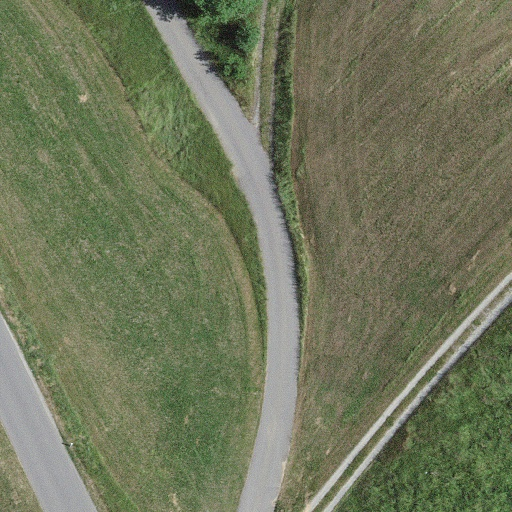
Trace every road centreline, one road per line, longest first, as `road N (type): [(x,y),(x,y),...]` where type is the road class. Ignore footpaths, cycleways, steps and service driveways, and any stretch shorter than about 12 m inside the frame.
road 1 (unclassified): [(257,511),(283,363),(275,240),(247,158),(160,0)]
road 2 (track): [(316,511),(511,284)]
road 3 (track): [(255,178),(275,0)]
road 4 (tertiary): [(71,511),(0,364)]
